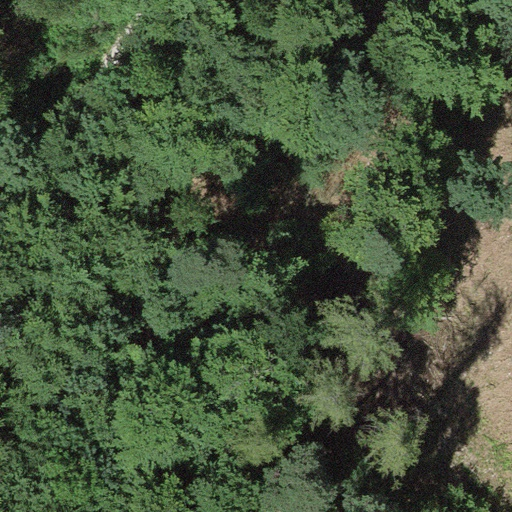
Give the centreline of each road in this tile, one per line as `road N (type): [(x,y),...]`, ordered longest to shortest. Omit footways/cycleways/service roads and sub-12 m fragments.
road 1 (track): [(139,54),(136,310),(66,511)]
road 2 (track): [(164,0),(139,54),(0,257)]
